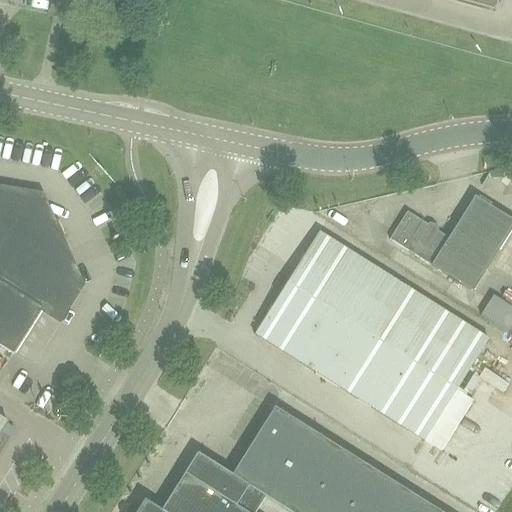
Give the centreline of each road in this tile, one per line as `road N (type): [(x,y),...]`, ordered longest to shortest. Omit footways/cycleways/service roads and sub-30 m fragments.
road 1 (tertiary): [(56,511),(172,324),(217,141)]
road 2 (tertiary): [(511,133),(340,162),(217,141)]
road 3 (tertiary): [(217,141),(0,93)]
